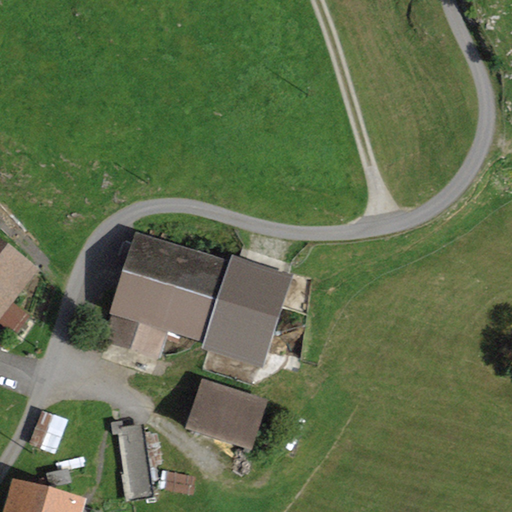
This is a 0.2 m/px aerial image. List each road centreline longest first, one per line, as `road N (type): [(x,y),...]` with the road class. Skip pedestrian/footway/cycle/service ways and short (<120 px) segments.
road 1 (unclassified): [(0,471),(31,412),(90,247),(113,222),(147,207),(188,206),(265,228),(343,234),(417,215),(457,186),(478,149),(485,103),(448,0)]
road 2 (track): [(319,0),(388,226)]
